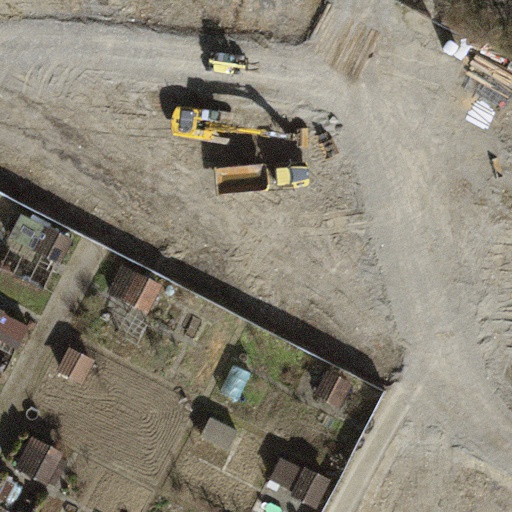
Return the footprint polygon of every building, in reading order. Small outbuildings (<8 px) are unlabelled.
[(75,243),(50,231),(38,255),(62,268),(75,243)] [(47,319),(19,305),(7,329),(35,343),(47,319)] [(237,324),(213,312),(194,350),(218,361),(237,324)] [(93,342),(73,332),(56,366),(76,376),(93,342)] [(365,429),(315,404),(304,426),(354,451),(365,429)] [(52,432),(27,419),(8,456),(33,469),(52,432)] [(149,471),(89,441),(80,460),(139,489),(149,471)]
